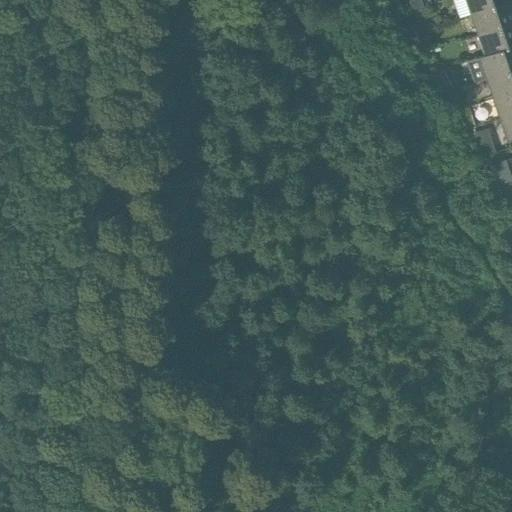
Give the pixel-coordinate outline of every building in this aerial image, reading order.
[(421,0),(410,0),(408,1),(412,12),(424,7),(421,0)] [(464,0),(470,16),(506,4),(504,0),(464,0)] [(477,36),(511,24),(511,21),(506,4),(470,16),(477,36)] [(483,57),(511,46),(511,24),(477,36),(483,55),(483,57)] [(477,57),(485,79),(511,69),(511,46),(483,57),(483,55),(477,57)] [(492,99),(511,92),(511,69),(485,79),(492,99)] [(499,120),(511,115),(511,92),(492,99),(499,120)] [(511,115),(499,120),(506,141),(511,139),(511,115)] [(511,177),(505,160),(492,165),(499,185),(511,179),(511,177)]
